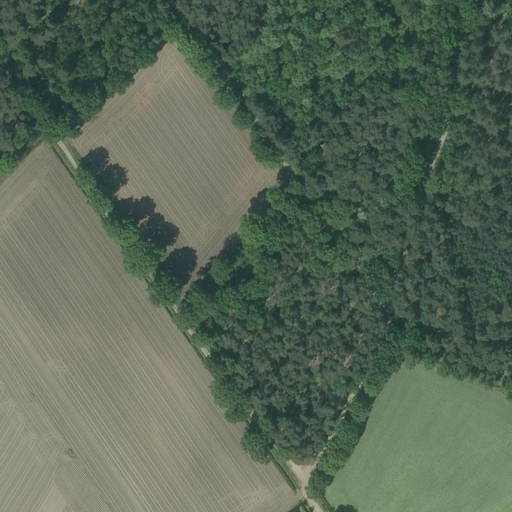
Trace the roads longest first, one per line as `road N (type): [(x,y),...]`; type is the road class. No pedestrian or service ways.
road 1 (track): [(307,488),(0,65)]
road 2 (track): [(167,0),(388,310)]
road 3 (track): [(388,310),(380,343),(307,488)]
